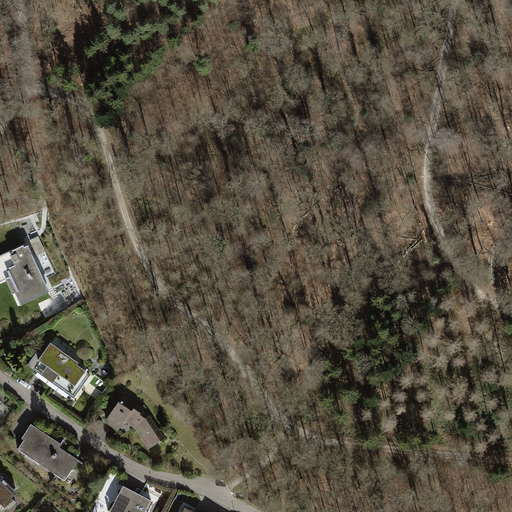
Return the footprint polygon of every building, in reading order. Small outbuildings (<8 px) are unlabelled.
[(43,246),(38,237),(30,241),(35,250),(43,246)] [(45,252),(43,246),(35,250),(37,255),(45,252)] [(47,290),(28,248),(24,249),(23,248),(14,252),(15,254),(12,255),(11,252),(0,257),(0,277),(9,274),(17,291),(19,295),(22,301),(47,290)] [(0,282),(6,280),(13,294),(15,292),(21,305),(49,292),(47,290),(22,301),(19,295),(17,291),(9,274),(0,277),(0,282)] [(40,348),(33,357),(41,362),(37,368),(50,377),(49,379),(70,394),(77,383),(81,386),(87,378),(83,375),(86,371),(77,365),(78,363),(50,343),(45,351),(40,348)] [(28,364),(49,379),(50,377),(37,368),(41,362),(33,357),(28,364)] [(74,397),(81,386),(77,383),(70,394),(74,397)] [(143,409),(124,396),(107,421),(118,429),(125,420),(137,428),(150,447),(163,439),(148,417),(141,412),(143,409)] [(24,440),(18,450),(19,450),(27,455),(26,456),(38,464),(40,462),(52,470),(51,472),(57,475),(51,484),(63,493),(71,481),(66,478),(72,469),(71,469),(77,459),(59,448),(62,445),(60,444),(59,446),(53,441),(54,440),(31,425),(22,439),(24,440)] [(1,480),(0,479),(0,509),(3,511),(8,507),(9,509),(16,502),(11,498),(16,493),(3,479),(1,480)] [(145,511),(151,501),(123,486),(111,509),(116,511),(145,511)]
